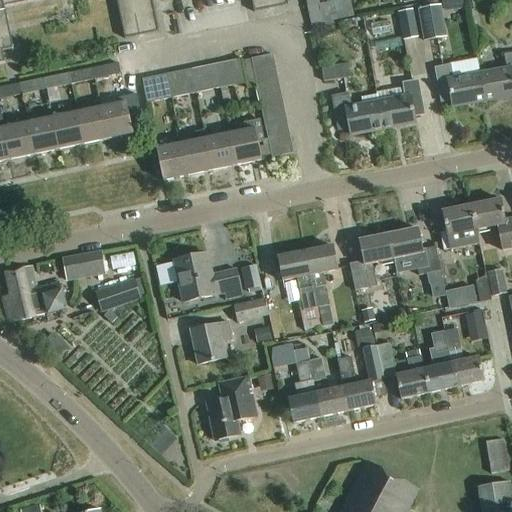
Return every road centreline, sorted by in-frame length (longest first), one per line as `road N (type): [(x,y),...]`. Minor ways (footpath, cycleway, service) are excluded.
road 1 (residential): [(0,256),(511,153)]
road 2 (unclassified): [(0,355),(147,498)]
